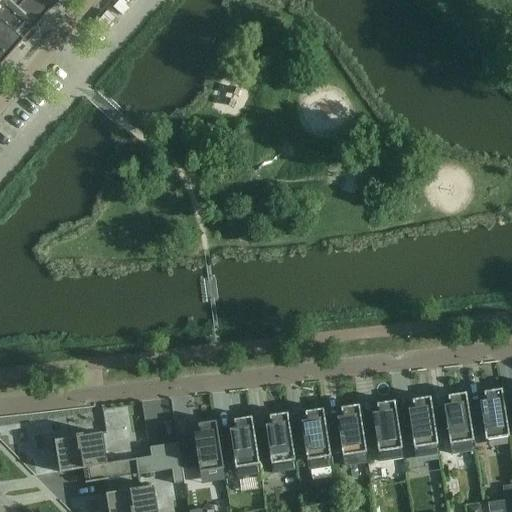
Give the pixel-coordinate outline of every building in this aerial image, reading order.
[(0,0),(0,63),(0,64),(0,65),(1,66),(55,5),(54,4),(53,5),(46,0),(0,0)] [(0,99),(10,89),(0,79),(0,99)] [(480,408),(468,410),(473,438),(484,436),(485,441),(509,437),(508,434),(504,406),(502,390),(483,393),(485,406),(480,406),(480,408)] [(444,412),(433,414),(437,442),(449,440),(451,455),(475,451),(473,438),(468,410),(466,394),(448,397),(450,409),(444,410),(444,412)] [(409,416),(397,418),(401,446),(413,444),(415,459),(439,455),(437,442),(433,414),(430,398),(412,401),(414,413),(408,414),(409,416)] [(373,420),(361,422),(366,450),(377,448),(380,463),(403,459),(401,446),(397,418),(394,402),(376,405),(378,417),(373,418),(373,420)] [(337,424),(325,426),(330,454),(342,452),(344,467),(368,463),(366,450),(361,422),(359,406),(340,409),(342,421),(337,422),(337,424)] [(301,428),(290,430),(294,458),(306,456),(308,471),(332,467),(330,454),(325,426),(323,410),(305,413),(307,425),(301,426),(301,428)] [(266,432),(254,434),(258,462),(270,460),(272,475),(296,471),(294,458),(290,430),(287,414),(269,417),(271,429),(265,430),(266,432)] [(230,436),(223,437),(218,438),(223,466),(234,464),(237,479),(260,475),(258,462),(254,434),(251,418),(233,421),(235,433),(230,434),(230,436)] [(223,469),(223,466),(218,438),(216,422),(198,425),(200,437),(194,438),(194,440),(182,442),(186,470),(199,468),(199,473),(223,469)] [(106,433),(54,441),(59,473),(86,469),(88,482),(139,474),(154,472),(166,470),(162,445),(150,447),(152,457),(107,464),(102,435),(106,434),(106,433)] [(178,443),(164,445),(165,449),(168,470),(172,469),(175,484),(184,482),(182,468),(179,449),(178,443)] [(88,482),(85,482),(85,484),(107,481),(109,494),(105,494),(108,511),(157,511),(153,486),(141,488),(139,474),(88,482)] [(511,485),(502,487),(504,497),(511,495),(511,485)] [(511,511),(511,499),(487,503),(488,511),(511,511)]
